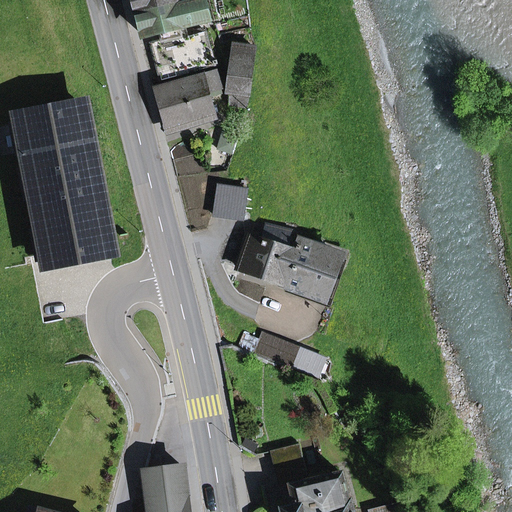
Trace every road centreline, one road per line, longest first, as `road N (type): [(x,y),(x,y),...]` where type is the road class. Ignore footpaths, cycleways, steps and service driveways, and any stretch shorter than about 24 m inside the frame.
road 1 (primary): [(103,0),(192,340)]
road 2 (residential): [(192,340),(160,373),(119,511)]
road 3 (primary): [(192,340),(223,511)]
